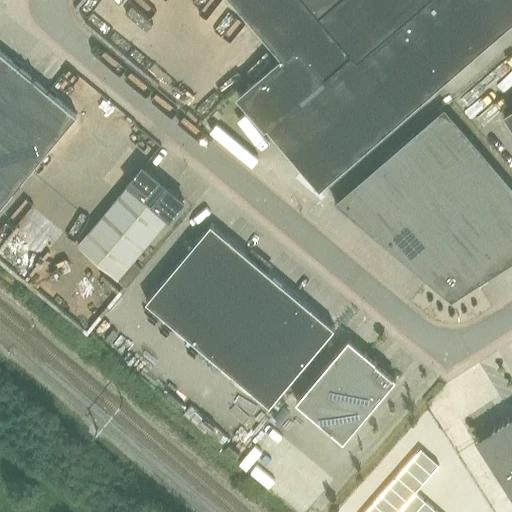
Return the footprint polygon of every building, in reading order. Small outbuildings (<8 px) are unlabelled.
[(233,0),(284,59),(299,47),(325,77),(353,53),(358,60),(427,0),(233,0)] [(511,0),(427,0),(358,60),(353,53),(325,77),(299,47),(284,59),(241,97),(320,189),(511,23),(511,0)] [(0,120),(35,78),(32,78),(0,50),(0,120)] [(36,78),(35,78),(0,120),(0,209),(78,115),(36,81),(36,78)] [(511,185),(445,108),(335,203),(452,301),(511,263),(511,185)] [(144,168),(122,194),(78,245),(118,279),(184,201),(144,168)] [(335,328),(212,224),(147,302),(270,406),(335,328)] [(135,261),(119,279),(127,285),(142,267),(135,261)] [(349,339),(297,402),(344,442),(397,379),(366,353),(365,353),(349,339)] [(511,418),(510,420),(509,418),(491,420),(486,412),(485,412),(496,429),(477,441),(511,495),(511,418)] [(424,447),(366,511),(443,511),(418,490),(442,463),(424,447)]
